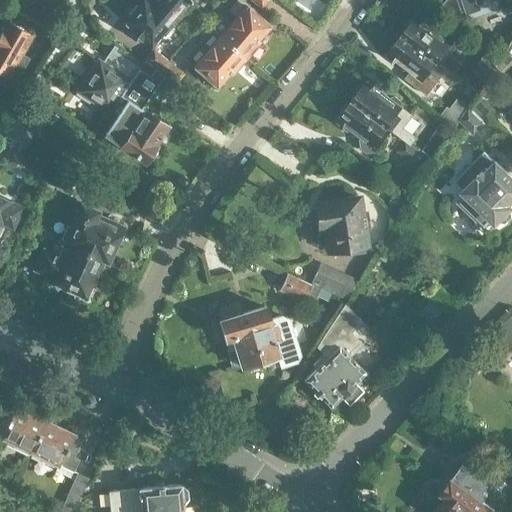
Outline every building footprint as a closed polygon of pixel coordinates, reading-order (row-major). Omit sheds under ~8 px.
[(154,49),(145,60),(158,70),(167,60),(156,51),(165,41),(159,36),(164,35),(173,25),(151,6),(143,0),(139,0),(121,21),(154,49)] [(155,0),(151,6),(173,25),(190,6),(188,2),(189,0),(155,0)] [(212,29),(247,60),(255,50),(254,45),(270,27),(239,0),(231,10),(237,16),(230,24),(222,17),(212,29)] [(268,0),(251,0),(262,8),(268,0)] [(445,0),(441,5),(460,22),(469,18),(468,15),(480,11),(481,14),(491,11),(494,9),(496,6),(497,3),(496,0),(445,0)] [(453,43),(454,42),(454,37),(449,33),(442,35),(415,15),(402,33),(455,73),(460,66),(448,56),(456,46),(453,43)] [(0,62),(19,74),(19,73),(29,56),(21,51),(32,33),(7,19),(0,31),(0,62)] [(238,69),(247,60),(212,29),(201,40),(209,48),(202,56),(196,50),(187,60),(217,87),(233,69),(238,69)] [(455,73),(402,33),(387,53),(423,81),(431,70),(438,76),(440,74),(449,80),(455,73)] [(511,34),(500,54),(511,65),(511,63),(511,34)] [(77,93),(107,113),(107,112),(109,111),(129,82),(142,64),(114,46),(102,64),(98,61),(77,93)] [(504,72),(511,65),(500,54),(495,63),(504,72)] [(112,120),(108,126),(103,134),(144,161),(145,160),(151,159),(157,152),(155,145),(156,144),(155,143),(167,126),(142,109),(151,96),(165,76),(158,70),(145,60),(142,64),(129,82),(109,111),(107,112),(107,113),(109,114),(107,117),(112,120)] [(158,70),(165,76),(175,84),(184,74),(167,60),(158,70)] [(366,80),(352,99),(404,139),(409,133),(395,124),(405,111),(396,103),(396,96),(390,92),(382,92),(366,80)] [(367,151),(378,149),(392,131),(388,128),(388,127),(352,99),(337,119),(360,136),(361,146),(367,151)] [(19,107),(13,121),(33,130),(39,116),(19,107)] [(447,129),(468,148),(488,127),(468,107),(447,129)] [(50,111),(43,119),(53,126),(59,118),(50,111)] [(33,130),(13,121),(11,120),(5,136),(27,146),(34,130),(33,130)] [(0,141),(0,145),(4,148),(23,155),(23,156),(27,146),(5,136),(3,135),(0,141)] [(411,171),(418,162),(424,154),(404,139),(397,149),(406,156),(402,160),(407,163),(405,166),(411,171)] [(477,177),(467,187),(463,191),(481,209),(472,217),(485,229),(493,220),(500,227),(511,215),(511,178),(484,150),(473,161),(481,169),(475,175),(477,177)] [(72,177),(50,167),(44,181),(67,192),(72,177)] [(425,198),(430,190),(420,184),(414,191),(425,198)] [(0,226),(2,223),(13,228),(14,225),(21,229),(34,200),(22,194),(16,196),(13,201),(0,195),(0,226)] [(323,250),(366,243),(360,195),(316,201),(320,227),(325,226),(326,234),(317,236),(318,243),(322,246),(323,250)] [(98,211),(79,202),(61,241),(105,262),(105,261),(108,262),(123,227),(97,215),(98,211)] [(58,253),(45,247),(35,269),(48,276),(46,279),(85,296),(93,279),(99,275),(105,262),(61,241),(60,243),(62,245),(58,253)] [(320,287),(332,293),(339,296),(349,276),(319,262),(310,282),(320,287)] [(305,299),(311,286),(286,275),(280,288),(305,299)] [(312,286),(311,286),(305,299),(314,302),(316,296),(328,301),(332,293),(320,287),(319,289),(312,286)] [(445,308),(433,295),(415,312),(427,325),(445,308)] [(241,314),(238,302),(218,308),(222,320),(221,320),(217,329),(219,336),(226,338),(229,347),(225,349),(231,368),(276,354),(280,368),(297,363),(301,356),(290,319),(283,315),(270,319),(266,306),(241,314)] [(348,404),(362,390),(354,382),(365,372),(350,357),(364,343),(352,332),(364,320),(345,302),(316,347),(324,354),(313,364),(317,368),(304,380),(331,406),(341,396),(348,404)] [(293,403),(284,398),(276,411),(285,416),(293,403)] [(0,434),(31,450),(45,419),(15,405),(13,408),(4,404),(0,412),(0,434)] [(45,419),(31,450),(59,465),(73,472),(79,460),(74,457),(82,440),(74,436),(75,434),(45,419)] [(438,425),(432,434),(451,448),(458,440),(438,425)] [(488,485),(492,488),(500,476),(480,462),(472,473),(461,466),(452,479),(450,478),(440,493),(445,497),(434,511),(490,511),(493,508),(482,501),(487,494),(484,491),(488,485)] [(77,473),(65,499),(77,505),(89,478),(77,473)] [(184,503),(188,498),(187,490),(183,486),(181,486),(181,484),(137,488),(137,489),(109,492),(111,511),(183,511),(182,503),(184,503)]
